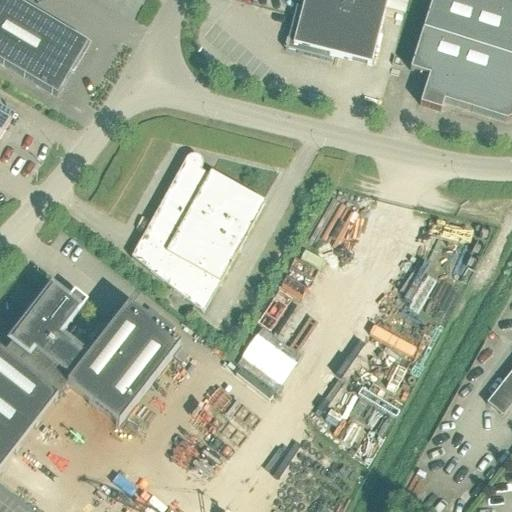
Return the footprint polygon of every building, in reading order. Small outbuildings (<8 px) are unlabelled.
[(87,47),(7,0),(0,0),(0,66),(56,99),(87,47)] [(371,68),(387,0),(304,0),(302,12),(296,10),(285,52),(328,63),(329,57),(371,68)] [(511,8),(485,0),(432,0),(410,74),(429,80),(419,108),(440,115),(443,105),(506,125),(511,122),(511,120),(511,8)] [(0,140),(11,122),(0,114),(0,140)] [(208,179),(200,174),(201,172),(202,170),(203,168),(202,166),(202,164),(200,162),(199,160),(197,159),(194,159),(192,159),(190,159),(188,160),(186,162),(131,261),(202,317),(265,206),(210,176),(208,179)] [(12,347),(2,359),(0,357),(0,475),(57,402),(51,398),(60,386),(117,430),(179,350),(128,310),(107,337),(85,320),(77,330),(70,324),(78,314),(51,293),(10,346),(12,347)] [(221,415),(232,400),(196,374),(185,389),(221,415)] [(511,374),(486,408),(502,420),(511,407),(511,374)] [(332,447),(338,431),(316,423),(310,439),(332,447)] [(150,447),(144,455),(162,467),(168,459),(150,447)]
